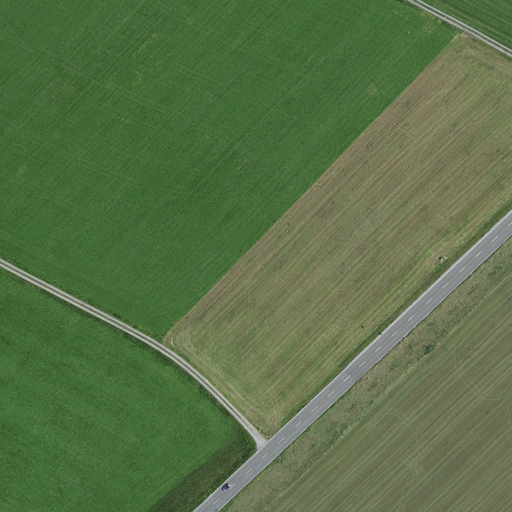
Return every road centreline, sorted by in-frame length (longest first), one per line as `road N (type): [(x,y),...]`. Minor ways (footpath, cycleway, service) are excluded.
road 1 (secondary): [(511,220),(208,511)]
road 2 (track): [(0,259),(160,342),(255,424),(270,449)]
